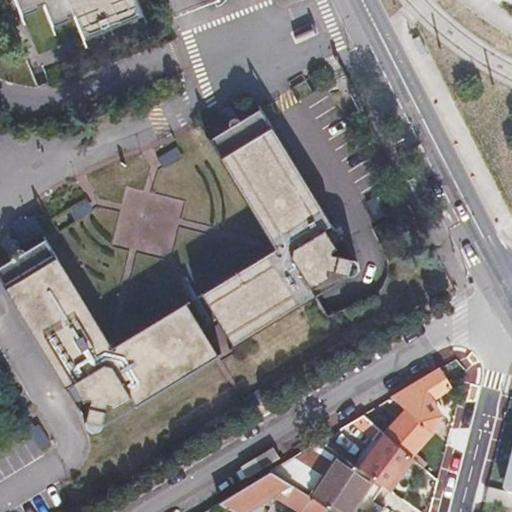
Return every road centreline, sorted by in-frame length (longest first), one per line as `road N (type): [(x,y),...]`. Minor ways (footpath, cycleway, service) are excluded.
road 1 (residential): [(143,511),(504,300)]
road 2 (secondary): [(356,0),(504,300)]
road 3 (residential): [(460,511),(494,379),(504,300)]
